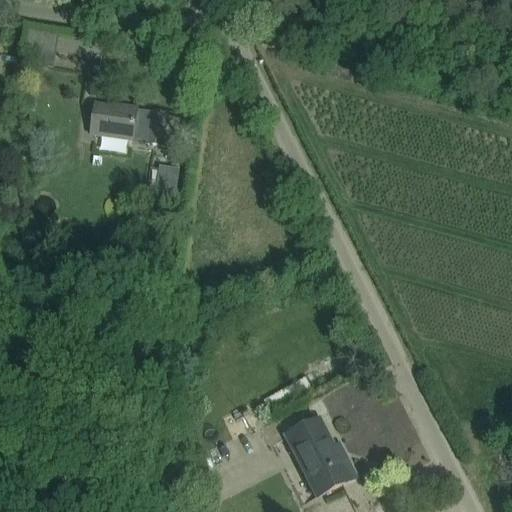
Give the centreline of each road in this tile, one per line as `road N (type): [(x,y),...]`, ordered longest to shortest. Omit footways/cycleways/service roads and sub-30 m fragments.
road 1 (unclassified): [(465,511),(224,17)]
road 2 (unclassified): [(224,17),(165,29),(0,2)]
